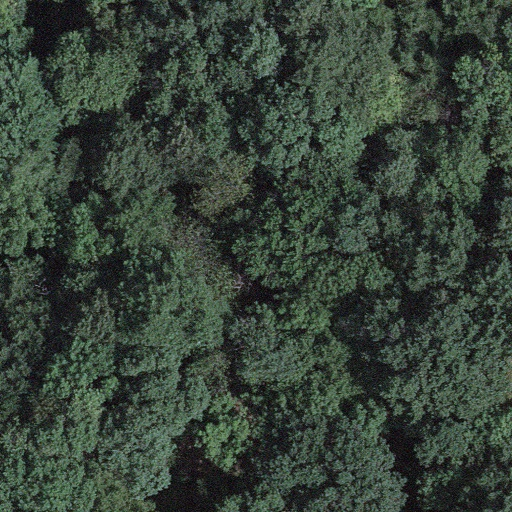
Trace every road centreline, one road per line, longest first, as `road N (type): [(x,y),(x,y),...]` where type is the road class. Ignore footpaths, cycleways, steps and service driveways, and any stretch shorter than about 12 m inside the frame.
road 1 (track): [(305,511),(230,395),(190,240)]
road 2 (track): [(190,240),(150,110),(128,0)]
